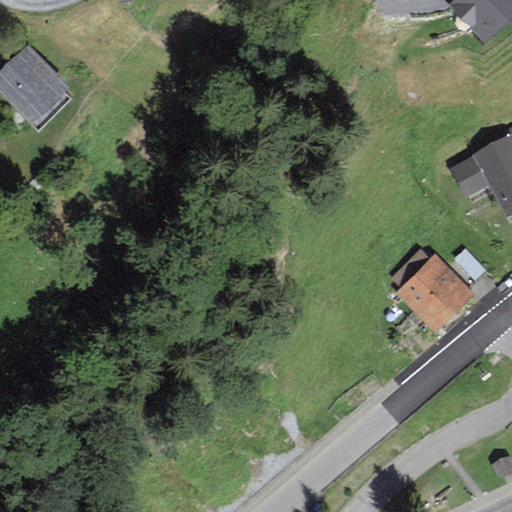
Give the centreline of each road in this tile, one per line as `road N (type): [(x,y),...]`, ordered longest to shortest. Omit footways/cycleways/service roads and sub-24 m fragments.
road 1 (residential): [(509,311),(274,511)]
road 2 (residential): [(361,511),(441,443),(511,406)]
